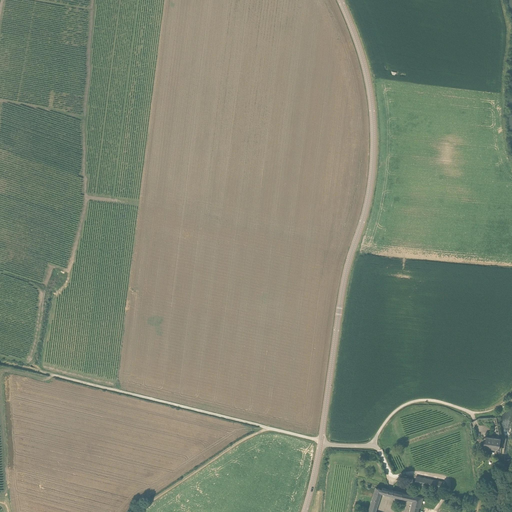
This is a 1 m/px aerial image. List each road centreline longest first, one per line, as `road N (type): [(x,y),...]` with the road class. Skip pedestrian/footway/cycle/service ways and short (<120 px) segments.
road 1 (secondary): [(320,442),(340,297),(373,156),(367,79),(340,0)]
road 2 (track): [(52,375),(270,429)]
road 3 (track): [(137,511),(245,437),(270,429)]
